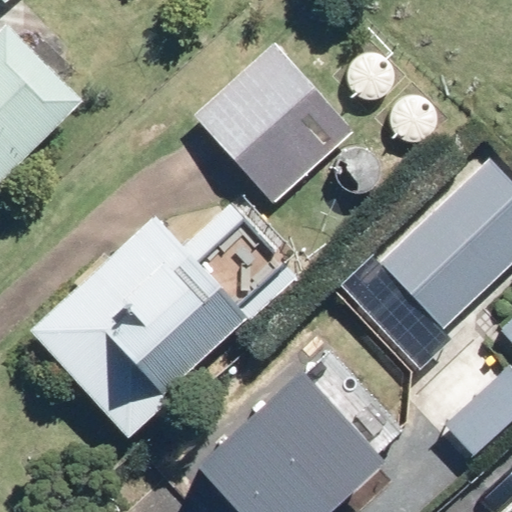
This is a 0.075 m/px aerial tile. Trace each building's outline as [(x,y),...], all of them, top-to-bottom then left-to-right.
[(0,185),(86,100),(9,23),(0,31),(0,185)] [(355,133),(278,42),(197,111),(274,202),(355,133)] [(361,60),(386,85),(402,67),(376,43),(361,60)] [(384,260),(445,325),(511,262),(511,180),(493,160),(384,260)] [(156,216),(31,330),(131,439),(172,400),(168,395),(251,317),(156,216)] [(511,313),(495,328),(511,347),(511,313)]
